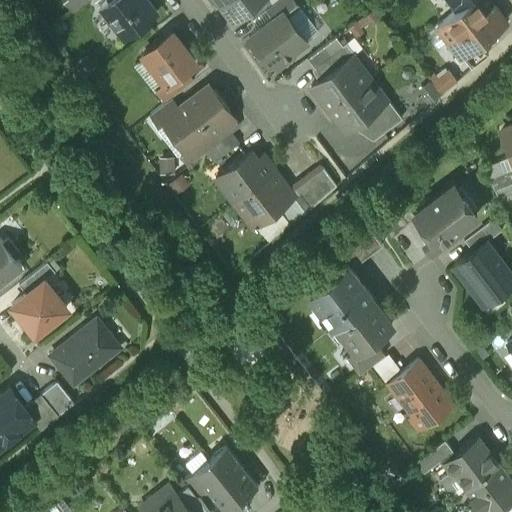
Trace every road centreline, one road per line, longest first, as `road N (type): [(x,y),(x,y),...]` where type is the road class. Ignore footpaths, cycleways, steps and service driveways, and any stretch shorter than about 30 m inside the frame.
road 1 (residential): [(511,431),(433,327),(417,282)]
road 2 (residential): [(183,0),(252,90),(292,117)]
